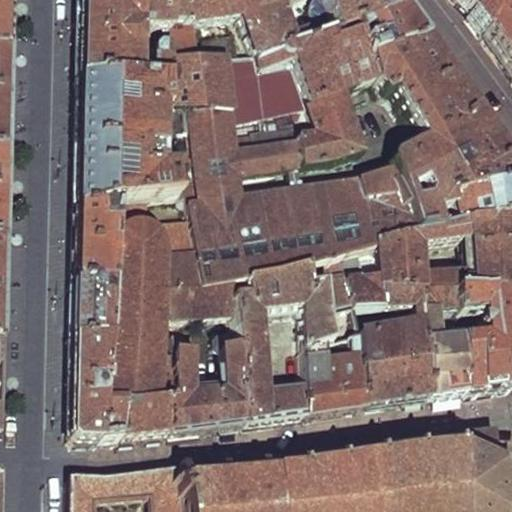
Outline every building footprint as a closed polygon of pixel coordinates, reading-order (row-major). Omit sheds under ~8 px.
[(75,0),(75,1),(75,10),(115,10),(114,0),(75,0)] [(114,0),(115,10),(163,10),(162,0),(114,0)] [(162,0),(163,10),(164,32),(160,33),(160,43),(160,58),(160,68),(235,66),(234,47),(199,47),(198,54),(190,54),(190,30),(234,29),(248,66),(251,71),(282,60),(313,46),(309,36),(288,43),(274,12),(302,0),(314,0),(316,2),(312,6),(310,10),(309,16),(311,24),(318,30),(322,31),(328,31),(331,38),(323,43),(328,52),(352,43),(357,53),(376,43),(370,29),(399,15),(388,0),(162,0)] [(456,0),(470,13),(475,0),(456,0)] [(475,0),(470,13),(468,16),(474,27),(480,38),(483,38),(485,40),(505,0),(475,0)] [(511,0),(505,0),(485,40),(498,61),(510,81),(511,78),(511,0)] [(115,10),(75,10),(73,51),(72,88),(131,87),(133,45),(160,43),(160,33),(164,32),(163,10),(115,10)] [(409,30),(399,15),(370,29),(376,43),(357,53),(365,68),(420,44),(409,30)] [(334,103),(366,91),(365,68),(357,53),(352,43),(328,52),(323,43),(313,46),(282,60),(303,117),(308,133),(293,135),(295,149),(269,154),(272,182),(351,161),(334,103)] [(382,178),(425,218),(439,216),(447,214),(447,203),(507,187),(508,166),(467,110),(420,44),(365,68),(366,91),(376,103),(383,100),(412,144),(381,167),(380,173),(382,178)] [(142,65),(143,87),(159,87),(160,68),(160,58),(146,58),(142,65)] [(131,87),(72,88),(70,152),(69,215),(109,212),(141,208),(180,205),(183,218),(194,216),(187,170),(179,171),(179,177),(168,179),(153,178),(153,141),(181,140),(187,165),(208,163),(209,178),(219,176),(226,180),(244,177),(242,158),(248,157),(247,153),(237,154),(236,158),(232,158),(229,132),(267,126),(303,117),(282,60),(251,71),(248,66),(235,66),(160,68),(159,87),(143,87),(131,87)] [(250,142),(252,157),(269,154),(295,149),(293,135),(250,142)] [(272,182),(269,154),(252,157),(248,157),(242,158),(244,177),(246,188),(272,182)] [(428,237),(425,218),(382,178),(352,188),(229,209),(225,193),(246,188),(244,177),(226,180),(219,176),(209,178),(208,163),(187,165),(187,170),(194,216),(183,218),(184,229),(193,296),(228,291),(298,276),(305,274),(312,272),(335,266),(351,262),(367,258),(367,250),(428,237)] [(507,206),(507,187),(447,203),(447,214),(450,232),(507,225),(507,206)] [(98,336),(91,449),(101,448),(112,447),(115,412),(165,407),(167,407),(169,344),(165,327),(159,301),(193,296),(184,229),(157,233),(142,225),(141,208),(109,212),(103,283),(98,336)] [(109,212),(69,215),(67,253),(65,281),(103,283),(109,212)] [(447,214),(439,216),(441,233),(450,232),(447,214)] [(413,298),(450,298),(508,296),(508,261),(507,225),(450,232),(441,233),(428,237),(367,250),(367,258),(371,285),(356,285),(351,262),(335,266),(346,316),(376,317),(373,296),(413,298)] [(298,276),(228,291),(232,322),(234,339),(239,434),(268,430),(298,426),(297,396),(260,399),(259,321),(297,318),(298,359),(316,354),(338,348),(349,345),(348,335),(346,316),(335,266),(312,272),(316,291),(302,294),(299,282),(298,276)] [(306,280),(305,274),(298,276),(299,282),(306,280)] [(103,283),(65,281),(66,314),(66,336),(98,336),(103,283)] [(159,301),(165,327),(193,326),(207,324),(232,322),(228,291),(193,296),(159,301)] [(349,345),(356,416),(389,412),(423,407),(413,298),(373,296),(376,317),(404,319),(406,333),(357,342),(356,339),(351,335),(348,335),(349,345)] [(454,346),(460,403),(483,400),(506,396),(509,392),(509,343),(508,296),(450,298),(452,318),(453,322),(475,321),(476,325),(474,328),(473,332),(475,336),(476,341),(474,343),(454,346)] [(413,298),(423,407),(441,405),(460,403),(454,346),(454,344),(433,345),(430,318),(452,318),(450,298),(413,298)] [(98,336),(66,336),(65,367),(64,397),(63,445),(66,450),(91,449),(92,429),(98,336)] [(186,342),(169,344),(167,407),(165,407),(162,443),(201,438),(239,434),(234,339),(217,340),(212,344),(212,354),(217,358),(217,399),(185,401),(184,358),(189,355),(189,346),(188,344),(186,342)] [(316,354),(298,359),(297,396),(298,426),(315,423),(338,419),(356,416),(349,345),(338,348),(340,364),(318,368),(316,354)] [(115,412),(112,447),(137,445),(162,443),(165,407),(115,412)] [(185,476),(172,478),(175,511),(511,511),(511,507),(508,447),(507,447),(499,448),(499,443),(499,441),(494,441),(491,441),(408,451),(312,464),(269,469),(185,476)] [(175,511),(172,478),(140,483),(121,485),(102,486),(66,485),(61,488),(60,511),(175,511)]
